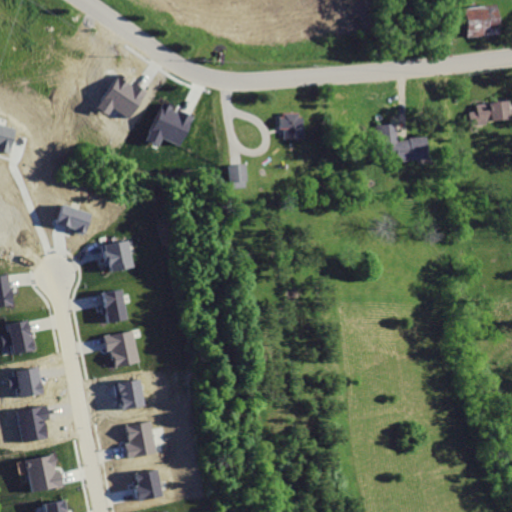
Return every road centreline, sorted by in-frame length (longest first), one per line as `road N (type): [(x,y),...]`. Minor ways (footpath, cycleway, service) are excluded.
road 1 (residential): [(80,0),(180,68),(227,80),(511,57)]
road 2 (residential): [(57,278),(103,511)]
